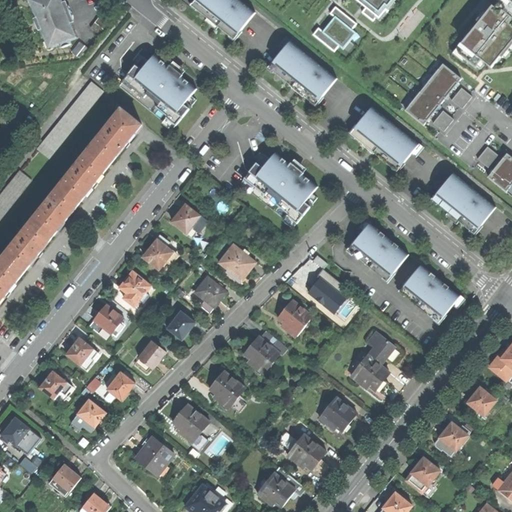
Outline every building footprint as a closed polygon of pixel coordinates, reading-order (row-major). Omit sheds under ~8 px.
[(67,9),(63,0),(34,0),(36,5),(33,6),(37,18),(41,20),(43,27),(42,30),(47,42),(50,41),(53,48),(61,45),(63,48),(72,45),(70,41),(79,38),(70,17),(73,15),(71,12),(70,8),(67,9)] [(196,0),(192,5),(204,15),(205,14),(215,23),(223,29),(222,30),(234,40),(256,13),(242,1),(241,3),(236,0),(196,0)] [(358,0),(367,7),(363,12),(374,21),(383,10),(386,13),(396,0),(358,0)] [(465,46),(459,54),(476,68),(482,60),(492,68),(511,43),(511,0),(498,0),(494,6),(493,6),(462,44),(465,46)] [(357,24),(336,7),(331,14),(335,18),(324,32),(319,28),(314,35),(335,52),(340,46),(344,49),(356,33),(352,30),(357,24)] [(104,12),(91,28),(101,36),(114,20),(104,12)] [(314,60),(291,41),(276,59),(281,63),(274,72),(282,78),(293,87),(294,85),(305,94),(303,96),(311,102),(318,93),(323,97),(337,79),(323,67),(323,68),(314,61),(314,60)] [(85,46),(80,42),(71,52),(77,56),(85,46)] [(90,50),(85,46),(77,56),(82,61),(90,50)] [(183,75),(171,65),(169,67),(164,62),(155,55),(149,62),(143,57),(119,86),(173,130),(190,109),(185,105),(197,89),(182,77),(183,75)] [(406,110),(424,125),(462,79),(444,64),(406,110)] [(92,82),(38,149),(49,159),(104,92),(92,82)] [(452,101),(462,109),(473,97),(462,88),(452,101)] [(387,119),(373,107),(358,125),(362,129),(355,138),(363,144),(365,143),(375,151),(374,153),(381,159),(393,168),(400,160),(404,163),(419,145),(396,126),(395,127),(386,119),(387,119)] [(142,126),(122,110),(0,262),(0,302),(10,291),(39,255),(67,219),(94,185),(126,145),(142,126)] [(444,111),(434,124),(444,132),(454,119),(444,111)] [(488,147),(478,159),(488,168),(498,155),(488,147)] [(292,163),(290,164),(284,159),(276,153),(270,160),(264,155),(241,184),(294,227),(297,223),(311,207),(306,203),(313,194),(318,187),(303,175),(304,173),(292,163)] [(511,157),(508,154),(489,177),(507,192),(511,185),(511,157)] [(21,171),(0,196),(0,219),(32,180),(21,171)] [(468,185),(454,173),(432,200),(445,210),(446,209),(449,212),(463,223),(462,224),(475,234),(496,207),(482,196),(481,197),(467,186),(468,185)] [(318,198),(313,194),(306,203),(311,207),(318,198)] [(180,213),(173,222),(187,233),(191,236),(196,230),(199,233),(208,222),(187,205),(180,213)] [(409,255),(389,238),(370,224),(349,250),(387,282),(409,255)] [(151,250),(145,258),(160,269),(167,260),(172,264),(178,256),(166,246),(169,243),(162,238),(160,241),(159,240),(151,250)] [(219,263),(229,271),(228,273),(240,283),(250,271),(257,263),(234,245),(219,263)] [(318,256),(314,261),(324,268),(324,269),(328,264),(318,256)] [(436,277),(422,265),(400,292),(439,323),(461,297),(441,281),(440,282),(438,280),(435,278),(436,277)] [(347,287),(324,269),(324,268),(317,277),(318,277),(320,279),(314,287),(309,293),(331,311),(343,296),(341,295),(347,287)] [(128,279),(121,288),(127,293),(123,298),(135,307),(140,301),(144,304),(150,296),(146,293),(151,287),(133,272),(128,279)] [(196,293),(205,300),(200,306),(210,314),(222,300),(227,292),(208,277),(196,293)] [(311,285),(314,287),(320,279),(318,277),(311,285)] [(347,299),(343,296),(331,311),(335,314),(347,299)] [(286,309),(278,318),(284,323),(282,326),(296,338),(313,317),(293,300),(286,309)] [(99,315),(90,326),(107,340),(111,334),(112,334),(113,334),(117,337),(123,329),(121,328),(124,324),(122,322),(125,319),(107,305),(99,315)] [(191,330),(196,323),(182,312),(177,319),(174,317),(167,326),(169,328),(169,329),(183,340),(191,330)] [(267,331),(261,338),(280,354),(283,355),(288,349),(267,331)] [(377,346),(371,353),(383,363),(395,348),(376,333),(370,341),(377,346)] [(254,344),(245,355),(253,361),(251,365),(263,375),(280,354),(261,338),(260,337),(254,344)] [(74,347),(67,355),(88,372),(97,361),(95,359),(99,354),(81,338),(74,347)] [(154,369),(161,360),(167,353),(153,342),(136,363),(147,372),(151,367),(154,369)] [(504,350),(491,368),(507,380),(511,374),(511,346),(511,348),(507,353),(504,350)] [(356,372),(352,377),(374,394),(383,382),(390,373),(381,366),(383,363),(371,353),(361,366),(357,363),(352,369),(356,372)] [(47,380),(41,388),(55,399),(61,391),(67,395),(73,387),(54,371),(47,380)] [(219,380),(211,390),(219,396),(216,399),(229,409),(231,406),(237,411),(244,401),(239,397),(246,388),(225,372),(219,380)] [(106,388),(123,401),(130,392),(136,384),(122,373),(116,380),(114,379),(106,388)] [(93,393),(102,383),(96,378),(87,387),(93,393)] [(486,392),(481,388),(475,395),(475,396),(474,396),(468,403),(476,409),(473,413),(481,419),(484,415),(485,416),(499,398),(488,389),(486,392)] [(337,398),(321,419),(327,424),(333,429),(335,426),(343,432),(357,414),(337,398)] [(91,401),(80,415),(80,416),(89,422),(85,427),(85,428),(93,434),(101,423),(106,418),(102,414),(104,412),(91,401)] [(174,423),(183,430),(180,433),(193,443),(191,445),(197,450),(206,440),(199,435),(210,423),(189,405),(183,412),(174,423)] [(82,432),(85,428),(85,427),(89,422),(80,416),(73,425),(82,432)] [(10,426),(3,435),(6,437),(10,441),(17,446),(29,455),(42,439),(31,430),(31,429),(16,418),(10,426)] [(447,430),(441,438),(449,444),(444,450),(451,456),(456,451),(457,451),(469,436),(453,423),(447,430)] [(288,434),(281,443),(292,452),(289,456),(302,467),(304,464),(312,470),(320,461),(327,452),(306,435),(299,443),(288,434)] [(153,438),(137,459),(148,468),(158,475),(175,454),(153,438)] [(443,451),(444,450),(449,444),(441,438),(440,438),(436,443),(436,447),(443,451)] [(25,458),(20,465),(31,474),(37,467),(25,458)] [(412,474),(406,481),(427,497),(435,486),(431,483),(440,471),(424,458),(418,466),(415,469),(412,473),(412,474)] [(52,487),(66,497),(81,478),(72,471),(65,465),(54,479),(57,481),(52,487)] [(282,469),(277,475),(297,490),(295,492),(300,497),(307,489),(282,469)] [(275,473),(268,481),(264,487),(258,494),(273,507),(276,504),(282,508),(291,498),(295,492),(297,490),(277,475),(275,473)] [(493,486),(511,500),(511,474),(505,484),(499,479),(493,486)] [(260,484),(264,487),(268,481),(264,478),(260,484)] [(204,486),(187,507),(192,511),(225,511),(232,504),(224,498),(227,495),(219,489),(214,494),(204,486)] [(390,501),(384,508),(384,509),(381,511),(407,511),(412,506),(396,493),(391,499),(390,501)] [(102,500),(95,494),(80,511),(107,511),(111,507),(102,500)]
